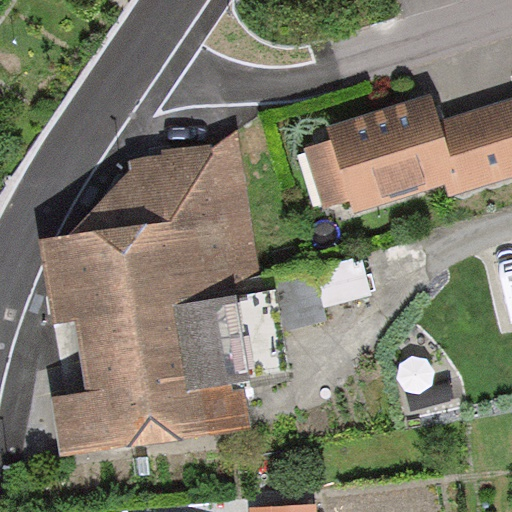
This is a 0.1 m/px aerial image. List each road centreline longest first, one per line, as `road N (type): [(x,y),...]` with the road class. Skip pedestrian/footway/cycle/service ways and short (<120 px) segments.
road 1 (residential): [(125,74),(287,84),(511,9)]
road 2 (tertiary): [(0,297),(39,204),(125,74)]
